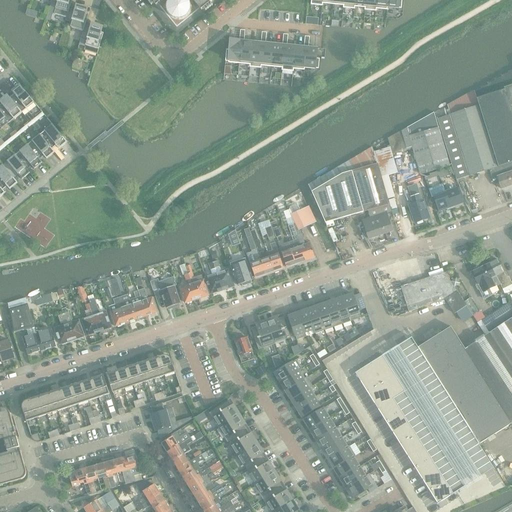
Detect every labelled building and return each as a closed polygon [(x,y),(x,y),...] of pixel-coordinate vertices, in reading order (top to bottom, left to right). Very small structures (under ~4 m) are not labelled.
[(54,13),(66,17),(67,17),(70,7),(72,0),(50,0),(50,2),(57,4),(54,13)] [(167,5),(168,9),(169,12),(171,15),(174,17),(178,18),(181,18),(185,16),(187,14),(189,11),(190,7),(190,4),(189,1),(188,0),(169,0),(168,2),(167,5)] [(193,0),(201,9),(212,0),(193,0)] [(333,0),(333,5),(343,6),(343,8),(344,0),(333,0)] [(344,0),(343,8),(354,9),(354,0),(344,0)] [(354,0),(354,9),(355,7),(364,8),(364,10),(365,10),(365,0),(354,0)] [(365,0),(365,10),(375,11),(376,0),(365,0)] [(376,0),(375,11),(376,11),(376,9),(386,10),(387,9),(387,0),(376,0)] [(387,0),(387,9),(398,10),(398,8),(401,9),(401,0),(387,0)] [(70,27),(83,31),(85,25),(89,14),(86,13),(88,8),(77,5),(76,8),(70,7),(67,17),(66,17),(65,21),(72,23),(70,27)] [(91,27),(85,25),(83,31),(80,39),(87,41),(84,50),(97,54),(104,33),(101,32),(103,27),(92,23),(91,27)] [(240,35),(239,41),(242,41),(239,64),(250,65),(252,42),(244,41),(244,36),(240,35)] [(261,37),(261,43),(263,43),(261,66),(271,67),(274,44),(265,43),(266,38),(261,37)] [(226,50),(225,61),(228,62),(228,63),(239,64),(242,41),(239,41),(230,40),(229,50),(226,50)] [(283,40),(282,45),(284,45),(282,71),(293,72),(295,46),(287,45),(287,40),(283,40)] [(250,65),(250,67),(260,68),(261,66),(263,43),(261,43),(252,42),(250,65)] [(304,42),(304,47),(306,47),(304,70),(315,71),(315,70),(318,71),(319,59),(316,59),(317,48),(308,47),(309,42),(304,42)] [(274,44),(271,67),(282,68),(281,70),(282,71),(284,45),(282,45),(274,44)] [(295,46),(293,72),(293,69),(304,70),(306,47),(304,47),(295,46)] [(502,77),(501,77),(501,78),(502,78),(511,110),(511,71),(508,73),(509,74),(502,77)] [(481,90),(474,93),(502,177),(511,173),(511,110),(502,78),(494,81),(495,82),(488,85),(488,86),(481,89),(481,90)] [(14,94),(10,97),(10,98),(13,102),(22,113),(35,102),(20,84),(12,91),(14,94)] [(450,115),(437,119),(457,181),(489,170),(493,180),(498,179),(502,177),(474,93),(474,91),(448,106),(450,115)] [(0,101),(2,104),(0,105),(0,111),(1,113),(9,123),(22,113),(13,102),(10,98),(10,97),(7,94),(0,100),(0,101)] [(0,130),(9,123),(1,113),(0,111),(0,130)] [(388,139),(392,153),(413,147),(421,175),(450,166),(436,119),(434,113),(388,139)] [(53,124),(40,135),(48,145),(52,150),(53,149),(57,146),(59,149),(68,142),(53,124)] [(40,135),(28,145),(36,155),(40,160),(40,159),(45,156),(47,159),(55,152),(53,149),(52,150),(48,145),(40,135)] [(28,145),(15,155),(24,165),(27,170),(28,170),(32,166),(35,169),(43,162),(40,159),(40,160),(36,155),(28,145)] [(365,152),(349,161),(349,162),(352,171),(351,171),(359,198),(364,212),(368,211),(370,219),(362,221),(368,240),(376,237),(392,232),(386,215),(392,213),(391,209),(388,201),(388,199),(382,178),(376,156),(373,147),(365,152)] [(15,155),(3,165),(4,166),(10,174),(15,180),(20,176),(22,179),(30,173),(28,170),(27,170),(24,165),(15,155)] [(349,161),(308,185),(323,220),(325,224),(326,224),(333,221),(364,212),(359,198),(351,171),(352,171),(349,162),(349,161)] [(0,186),(3,190),(7,186),(10,189),(18,183),(15,180),(10,174),(4,166),(3,165),(0,167),(0,186)] [(445,169),(438,171),(439,176),(440,179),(448,176),(445,169)] [(425,181),(439,176),(438,171),(429,174),(430,176),(424,177),(425,181)] [(511,173),(502,177),(498,179),(501,190),(511,186),(511,173)] [(439,212),(451,208),(446,193),(445,193),(442,184),(428,189),(431,198),(434,197),(439,212)] [(457,189),(446,193),(451,208),(463,204),(457,189)] [(415,223),(429,218),(423,201),(422,202),(420,195),(412,198),(414,204),(409,206),(415,223)] [(394,199),(388,201),(391,209),(391,210),(397,208),(394,199)] [(292,217),(290,218),(306,261),(308,261),(309,262),(313,260),(314,259),(315,258),(310,243),(305,245),(301,234),(302,234),(300,229),(309,225),(301,209),(300,210),(297,204),(289,207),(288,210),(289,211),(292,217)] [(296,248),(291,250),(297,266),(302,264),(301,263),(306,261),(290,218),(292,217),(289,211),(283,213),(296,248)] [(269,240),(275,238),(272,229),(271,229),(270,227),(265,228),(269,240)] [(278,227),(272,229),(275,238),(281,236),(278,227)] [(228,235),(232,247),(240,244),(235,230),(228,235)] [(261,277),(265,275),(253,242),(252,240),(248,242),(251,250),(246,252),(256,279),(261,278),(261,277)] [(258,240),(253,242),(265,275),(268,274),(268,275),(274,273),(269,258),(267,252),(263,254),(258,240)] [(290,268),(297,266),(291,250),(286,252),(282,240),(278,242),(287,268),(290,267),(290,268)] [(272,250),(267,252),(269,258),(274,273),(280,271),(279,270),(284,269),(275,243),(270,245),(272,250)] [(245,258),(230,263),(237,285),(240,284),(241,284),(242,287),(252,283),(251,281),(251,280),(252,280),(251,276),(247,265),(245,258)] [(490,264),(500,284),(505,295),(511,291),(511,284),(506,271),(503,272),(497,260),(493,260),(491,261),(490,264)] [(217,261),(213,263),(222,290),(226,289),(227,290),(232,289),(232,287),(234,286),(228,270),(222,273),(217,261)] [(218,292),(222,290),(213,263),(209,264),(213,276),(205,278),(211,294),(212,294),(213,295),(218,293),(218,292)] [(191,301),(196,299),(185,266),(185,267),(184,264),(179,266),(182,276),(184,275),(186,281),(188,281),(189,285),(180,289),(185,303),(186,303),(189,303),(191,301)] [(489,290),(500,284),(490,264),(473,272),(478,283),(478,284),(480,288),(481,289),(486,298),(491,295),(489,290)] [(189,265),(185,266),(196,299),(202,297),(204,297),(206,296),(208,295),(201,275),(194,278),(192,273),(189,265)] [(444,272),(400,287),(409,312),(445,300),(454,314),(457,312),(464,322),(473,316),(464,302),(444,272)] [(179,304),(173,287),(176,286),(172,276),(165,279),(166,283),(158,285),(160,291),(158,292),(160,298),(162,298),(166,308),(171,307),(174,308),(177,307),(178,304),(179,304)] [(108,289),(111,298),(117,296),(115,290),(114,287),(108,289)] [(88,301),(84,288),(78,291),(81,303),(88,301)] [(144,290),(138,292),(146,317),(157,313),(152,298),(147,300),(144,290)] [(63,291),(56,293),(58,300),(65,297),(63,291)] [(135,299),(129,301),(136,320),(146,317),(138,292),(133,293),(135,299)] [(54,294),(42,297),(45,304),(56,301),(54,294)] [(352,294),(343,297),(351,321),(361,318),(352,294)] [(128,295),(117,299),(126,323),(136,320),(129,301),(128,295)] [(37,307),(45,304),(42,297),(35,299),(37,307)] [(343,297),(334,300),(342,324),(351,321),(343,297)] [(88,299),(90,305),(99,332),(103,331),(103,332),(108,330),(109,328),(110,328),(105,313),(98,315),(96,309),(92,298),(88,299)] [(115,327),(126,323),(117,299),(113,300),(115,306),(109,308),(115,327)] [(469,299),(464,302),(473,316),(478,312),(472,302),(471,301),(469,299)] [(334,300),(325,304),(333,327),(342,324),(334,300)] [(325,304),(316,307),(324,330),(333,327),(325,304)] [(511,309),(508,304),(482,321),(489,332),(511,317),(511,309)] [(26,330),(28,335),(35,332),(34,328),(27,305),(9,310),(15,333),(26,330)] [(94,333),(99,332),(90,305),(85,306),(87,312),(89,318),(82,320),(87,336),(88,336),(89,337),(94,335),(94,333)] [(316,307),(307,310),(314,329),(313,329),(315,334),(324,330),(316,307)] [(307,310),(298,313),(304,332),(305,332),(313,329),(314,329),(307,310)] [(68,313),(63,315),(72,342),(82,339),(83,337),(84,337),(78,321),(71,323),(68,313)] [(298,313),(288,316),(296,340),(306,337),(305,332),(304,332),(298,313)] [(62,346),(72,342),(63,315),(58,316),(61,324),(63,324),(64,326),(55,329),(60,345),(61,345),(62,346)] [(277,317),(267,321),(274,342),(290,336),(283,317),(278,319),(277,317)] [(419,347),(418,348),(472,435),(479,445),(480,443),(511,424),(511,318),(489,333),(464,349),(451,327),(419,347)] [(257,326),(251,328),(258,350),(275,344),(274,342),(267,321),(256,325),(257,326)] [(368,325),(357,331),(358,333),(359,334),(361,337),(371,331),(368,325)] [(51,330),(36,334),(41,351),(56,347),(51,330)] [(41,351),(36,334),(35,332),(28,335),(28,336),(22,338),(27,355),(41,351)] [(254,359),(248,341),(247,338),(242,339),(240,339),(238,340),(237,341),(236,342),(239,351),(237,351),(242,364),(254,359)] [(358,372),(355,374),(416,470),(437,504),(493,468),(479,445),(472,435),(418,348),(412,338),(376,361),(358,372)] [(9,341),(0,343),(0,358),(1,363),(14,359),(9,341)] [(324,350),(317,354),(319,359),(327,354),(324,350)] [(163,355),(158,357),(164,376),(175,372),(171,360),(169,357),(166,355),(163,355)] [(158,357),(147,360),(154,379),(164,376),(158,357)] [(147,360),(137,364),(144,383),(154,379),(147,360)] [(275,373),(280,382),(302,369),(296,360),(275,373)] [(137,364),(127,367),(133,386),(144,383),(137,364)] [(127,367),(117,370),(123,389),(133,386),(127,367)] [(280,382),(286,391),(307,378),(307,377),(304,378),(300,370),(302,369),(280,382)] [(123,389),(117,370),(106,374),(112,393),(123,389)] [(103,375),(92,379),(98,398),(109,394),(103,375)] [(286,391),(291,399),(308,389),(312,386),(307,378),(286,391)] [(92,379),(81,382),(88,401),(98,398),(92,379)] [(81,382),(71,385),(78,404),(88,401),(81,382)] [(71,385),(61,389),(67,408),(78,404),(71,385)] [(61,389),(51,392),(57,411),(67,408),(61,389)] [(313,397),(308,389),(291,399),(296,408),(313,397)] [(51,392),(40,396),(47,415),(57,411),(51,392)] [(40,396),(30,399),(37,418),(47,415),(40,396)] [(319,406),(313,397),(296,408),(302,417),(319,406)] [(37,418),(30,399),(24,402),(22,404),(21,406),(22,409),(26,421),(37,418)] [(221,426),(240,414),(234,405),(232,406),(229,400),(212,411),(221,426)] [(153,414),(150,415),(155,432),(157,431),(159,439),(172,431),(166,410),(165,411),(164,411),(162,403),(151,407),(151,408),(153,414)] [(0,484),(21,479),(22,479),(23,478),(24,478),(24,477),(25,477),(25,476),(26,476),(26,475),(26,474),(27,473),(27,472),(27,471),(27,470),(26,470),(10,412),(10,411),(9,410),(9,409),(8,409),(8,408),(7,408),(6,408),(6,407),(5,407),(4,407),(3,407),(2,407),(1,407),(0,407),(0,484)] [(323,409),(304,420),(310,430),(329,419),(323,409)] [(240,414),(221,426),(230,440),(247,429),(244,425),(246,424),(240,414)] [(310,430),(316,440),(335,428),(329,419),(310,430)] [(335,428),(316,440),(322,449),(341,438),(335,428)] [(239,455),(258,443),(252,433),(250,434),(247,429),(230,440),(239,455)] [(162,444),(167,453),(190,438),(187,432),(180,437),(177,432),(171,435),(172,437),(162,444)] [(200,432),(193,436),(196,441),(203,437),(200,432)] [(38,433),(30,436),(31,438),(33,441),(36,442),(41,442),(38,433)] [(167,453),(172,461),(184,454),(183,454),(190,450),(186,445),(192,441),(190,438),(167,453)] [(328,459),(347,447),(341,438),(322,449),(328,459)] [(238,455),(247,469),(264,459),(261,454),(263,453),(257,443),(238,455)] [(349,446),(347,447),(328,459),(335,470),(353,458),(356,456),(349,446)] [(172,461),(178,469),(190,461),(188,457),(186,458),(184,454),(172,461)] [(178,469),(183,478),(200,468),(197,463),(198,462),(198,461),(203,458),(201,455),(196,458),(190,461),(178,469)] [(123,459),(131,484),(134,482),(132,476),(140,474),(138,466),(136,467),(133,456),(123,459)] [(335,470),(340,478),(359,467),(353,458),(335,470)] [(123,459),(114,461),(117,474),(122,472),(126,485),(131,484),(123,459)] [(253,484),(254,485),(275,472),(269,462),(267,463),(264,459),(247,469),(255,483),(253,484)] [(114,461),(104,464),(111,489),(115,488),(111,475),(117,474),(114,461)] [(209,468),(212,472),(222,466),(219,461),(209,468)] [(104,464),(94,467),(98,479),(103,478),(107,490),(111,489),(104,464)] [(212,472),(214,476),(224,469),(222,466),(212,472)] [(94,467),(85,470),(92,495),(96,494),(92,481),(98,479),(94,467)] [(340,478),(346,488),(365,476),(359,467),(340,478)] [(183,478),(188,486),(212,472),(209,468),(202,472),(200,468),(183,478)] [(89,496),(92,495),(85,470),(75,472),(77,478),(71,480),(73,487),(79,486),(79,485),(84,483),(86,490),(87,490),(89,496)] [(188,486),(194,495),(205,488),(202,483),(214,476),(212,472),(188,486)] [(254,485),(262,499),(282,487),(279,482),(280,481),(275,472),(254,485)] [(376,484),(369,474),(346,488),(353,498),(358,495),(359,497),(366,493),(365,491),(367,489),(376,484)] [(194,495),(199,503),(212,495),(223,488),(220,484),(214,488),(211,483),(205,488),(194,495)] [(139,501),(134,504),(136,509),(141,506),(141,505),(146,502),(147,502),(160,494),(154,484),(142,492),(145,496),(146,497),(139,501)] [(376,484),(367,489),(370,493),(376,489),(378,488),(376,484)] [(262,499),(270,511),(273,511),(292,500),(286,491),(285,492),(282,487),(262,499)] [(199,503),(204,511),(216,505),(215,504),(220,501),(218,496),(225,492),(223,488),(212,495),(199,503)] [(104,495),(102,497),(109,507),(110,507),(111,506),(117,502),(110,492),(104,495)] [(141,506),(136,509),(139,511),(143,509),(143,510),(150,506),(150,504),(154,510),(165,502),(160,494),(147,502),(146,502),(141,505),(141,506)] [(96,500),(83,508),(85,511),(101,511),(103,511),(109,507),(102,497),(96,500)] [(204,511),(222,511),(227,509),(233,505),(230,501),(230,500),(217,508),(216,505),(204,511)] [(273,511),(297,511),(298,510),(292,500),(273,511)] [(111,506),(110,507),(112,511),(119,507),(119,506),(117,502),(111,506)] [(155,511),(169,511),(171,511),(165,502),(154,510),(155,511)]
